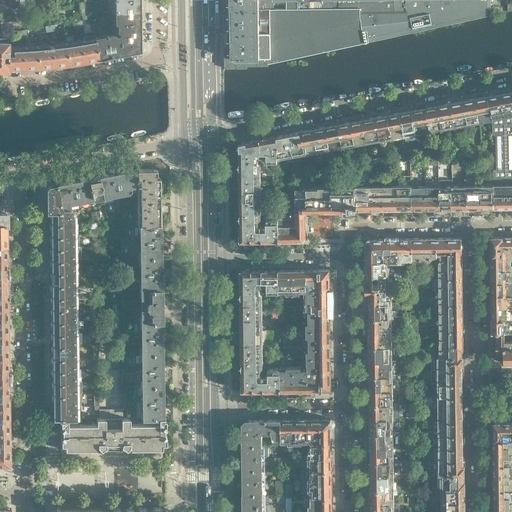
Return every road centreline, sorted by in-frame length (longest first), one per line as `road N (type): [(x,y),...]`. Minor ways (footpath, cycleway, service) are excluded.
road 1 (tertiary): [(184,142),(190,511)]
road 2 (residential): [(25,180),(29,493)]
road 3 (residential): [(210,136),(511,76)]
road 4 (residential): [(481,408),(477,221)]
road 5 (residential): [(25,180),(184,142)]
road 6 (residential): [(341,252),(340,228),(477,221)]
road 7 (tertiary): [(213,415),(211,255)]
road 8 (residential): [(350,403),(341,252)]
road 9 (residential): [(14,85),(154,60)]
road 10 (residential): [(213,415),(350,403)]
road 11 (tertiary): [(210,136),(209,0)]
road 12 (residential): [(341,252),(211,255)]
